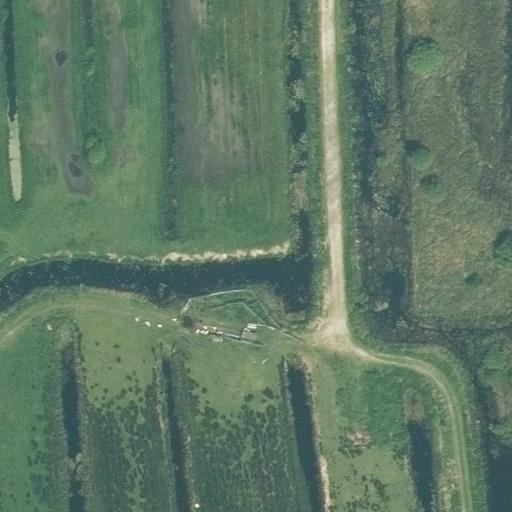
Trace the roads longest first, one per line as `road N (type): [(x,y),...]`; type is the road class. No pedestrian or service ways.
road 1 (track): [(466,511),(449,396),(433,368),(347,353),(336,338),(326,0)]
road 2 (track): [(0,331),(35,307),(80,299),(273,336),(336,338)]
